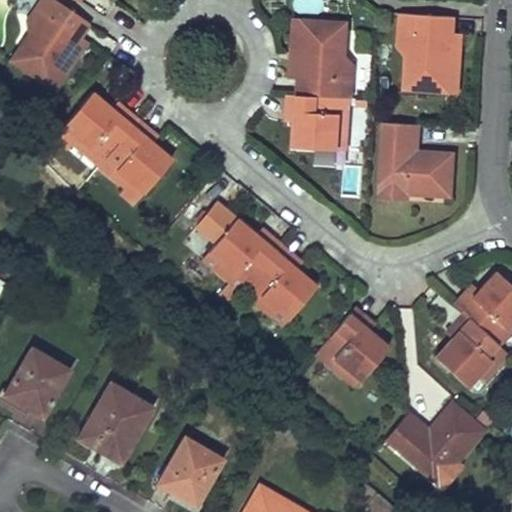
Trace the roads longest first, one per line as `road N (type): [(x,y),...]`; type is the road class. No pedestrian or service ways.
road 1 (residential): [(222,113),(237,146),(358,251),(402,255),(507,218)]
road 2 (residential): [(222,113),(251,92),(260,74),(258,39),(229,8),(199,2),(159,24),(148,51),(160,95),(197,115)]
road 3 (residential): [(501,0),(491,165),(507,218)]
road 4 (residential): [(0,481),(17,453),(120,511)]
